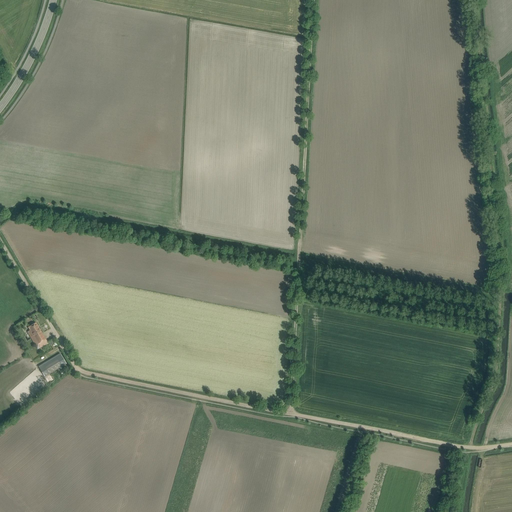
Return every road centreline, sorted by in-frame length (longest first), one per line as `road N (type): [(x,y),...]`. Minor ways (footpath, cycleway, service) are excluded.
road 1 (track): [(511,445),(470,448),(81,371)]
road 2 (track): [(313,0),(293,414)]
road 3 (track): [(500,296),(496,384),(471,448)]
road 4 (unclassified): [(81,371),(0,240)]
road 5 (secondary): [(0,109),(52,0)]
